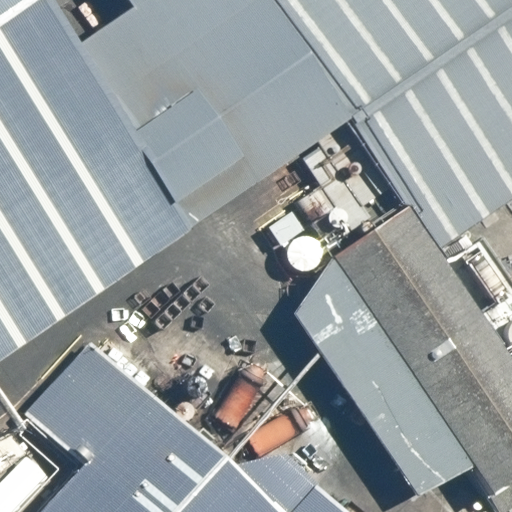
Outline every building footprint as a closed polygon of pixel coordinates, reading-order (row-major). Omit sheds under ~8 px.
[(0,0),(0,363),(340,129),(254,3),(252,0),(108,0),(118,15),(62,53),(23,0),(0,0)] [(511,0),(263,0),(353,133),(445,269),(511,224),(511,0)] [(489,511),(511,497),(511,382),(404,215),(334,260),(290,322),(408,505),(462,471),(487,511),(489,511)] [(330,511),(301,485),(276,511),(267,511),(79,339),(16,408),(66,454),(12,511),(330,511)] [(0,464),(20,448),(0,423),(0,464)]
